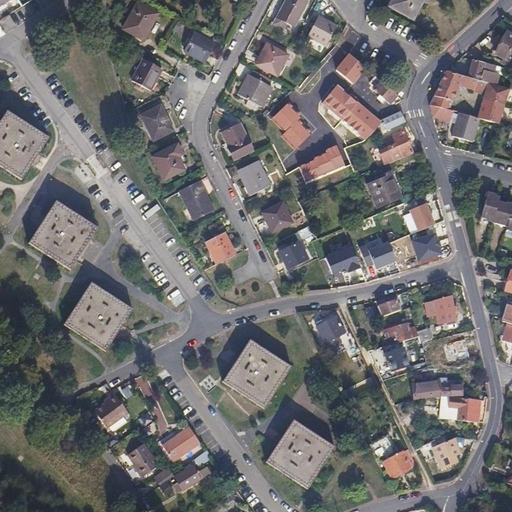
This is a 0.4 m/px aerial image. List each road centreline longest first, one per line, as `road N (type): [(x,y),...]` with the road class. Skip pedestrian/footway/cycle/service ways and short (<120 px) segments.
road 1 (residential): [(7,45),(209,325)]
road 2 (residential): [(263,0),(201,113),(201,137),(264,267)]
road 3 (residential): [(209,325),(465,263)]
road 4 (residential): [(457,495),(496,413),(465,263)]
road 5 (residential): [(179,345),(179,377),(283,511)]
road 6 (residential): [(67,399),(179,345)]
